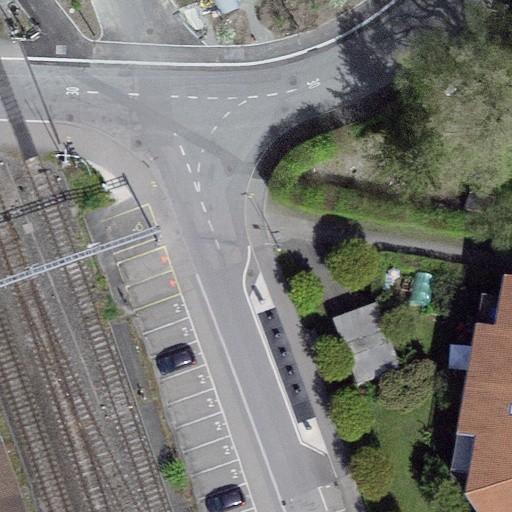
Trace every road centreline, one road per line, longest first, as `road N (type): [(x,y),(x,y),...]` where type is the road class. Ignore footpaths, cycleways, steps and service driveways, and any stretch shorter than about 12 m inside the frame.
road 1 (residential): [(157,93),(309,511)]
road 2 (residential): [(157,93),(311,92),(400,53),(453,0)]
road 3 (residential): [(0,91),(157,93)]
